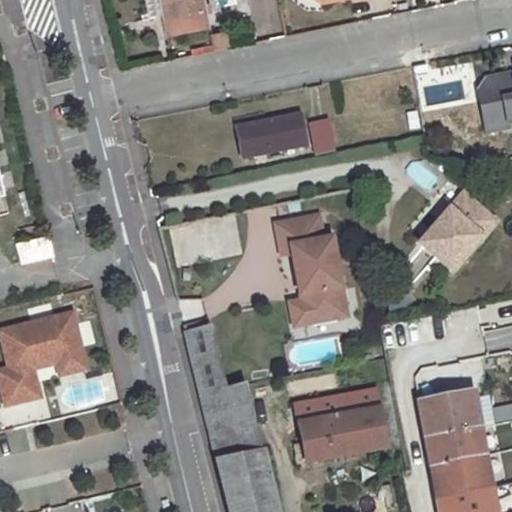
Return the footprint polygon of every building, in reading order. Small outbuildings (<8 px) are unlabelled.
[(144,0),(148,17),(162,15),(165,32),(206,26),(203,11),(209,10),(207,2),(201,3),(200,0),(144,0)] [(511,79),(505,75),(485,79),(478,91),(483,116),(506,111),(509,123),(511,121),(511,79)] [(483,116),(486,132),(509,127),(509,123),(506,111),(483,116)] [(298,116),(235,128),(241,158),(304,145),(298,116)] [(325,122),(309,124),(315,157),(331,153),(325,122)] [(462,195),(419,243),(449,270),(493,222),(462,195)] [(168,227),(176,267),(242,254),(234,215),(168,227)] [(322,241),(317,217),(274,225),(279,250),(288,255),(292,255),(301,302),(297,307),(300,322),(305,326),(346,318),(331,239),(322,241)] [(47,236),(16,243),(20,263),(52,255),(47,236)] [(301,302),(289,305),(293,328),(305,326),(300,322),(297,307),(301,302)] [(0,376),(0,397),(4,411),(38,403),(31,375),(55,369),(82,362),(71,320),(0,338),(0,346),(7,375),(0,376)] [(207,326),(183,332),(198,395),(224,390),(207,326)] [(339,338),(286,342),(288,364),(340,361),(339,338)] [(55,369),(58,381),(85,374),(82,362),(55,369)] [(466,366),(438,371),(442,399),(472,393),(466,366)] [(224,390),(198,395),(215,462),(261,453),(244,385),(224,390)] [(373,390),(293,406),(305,463),(385,448),(373,390)] [(483,456),(472,393),(442,399),(418,404),(429,467),(483,456)] [(493,426),(487,396),(478,397),(484,428),(493,426)] [(276,511),(261,453),(215,462),(227,511),(276,511)] [(429,467),(436,499),(489,488),(483,456),(429,467)] [(438,511),(493,511),(489,488),(436,499),(438,511)]
